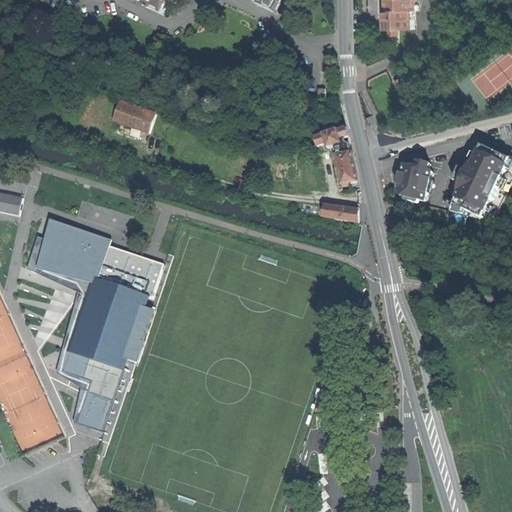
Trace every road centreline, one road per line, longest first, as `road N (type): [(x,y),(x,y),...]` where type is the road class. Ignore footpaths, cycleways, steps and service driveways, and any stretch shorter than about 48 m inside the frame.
road 1 (secondary): [(393,288),(351,90),(348,0)]
road 2 (secondary): [(393,288),(410,392),(445,473)]
road 3 (secondary): [(445,473),(416,334),(393,288)]
road 4 (track): [(511,117),(366,153)]
road 5 (unknown): [(380,226),(399,222),(511,251)]
